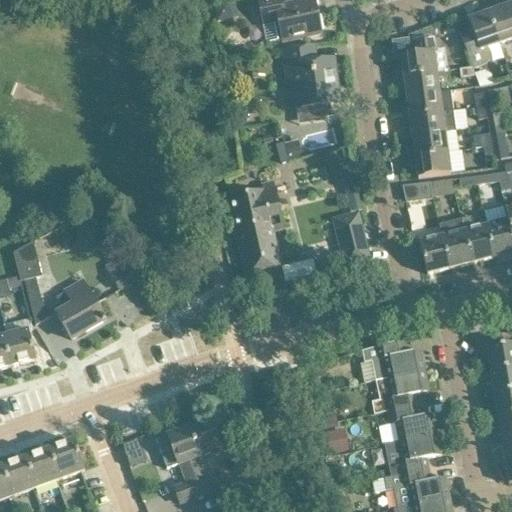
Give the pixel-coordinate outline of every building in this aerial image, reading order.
[(281,0),(266,0),(261,1),(257,2),(262,27),(277,24),(281,42),(321,34),(315,3),(284,9),(281,0)] [(235,4),(227,6),(230,20),(238,19),(235,4)] [(496,6),(486,9),(499,46),(511,40),(511,20),(507,8),(498,11),(496,6)] [(460,36),(472,70),(472,71),(480,68),(484,66),(487,63),(489,59),(490,54),(489,49),(499,46),(486,9),(475,13),(477,18),(468,22),(471,32),(460,36)] [(396,69),(398,80),(435,75),(447,73),(444,50),(439,50),(438,41),(409,45),(411,57),(401,58),(402,68),(396,69)] [(293,90),(295,111),(340,105),(334,61),(310,64),(308,49),(282,52),(287,91),(293,90)] [(475,79),(472,71),(472,70),(459,72),(460,81),(475,79)] [(405,90),(407,100),(438,96),(435,75),(398,80),(399,90),(405,90)] [(402,110),(404,120),(452,114),(449,94),(438,96),(407,100),(408,109),(402,110)] [(474,99),(476,111),(484,109),(482,97),(474,99)] [(489,103),(492,116),(499,115),(497,102),(489,103)] [(246,109),(236,111),(238,123),(248,121),(246,109)] [(484,109),(476,111),(478,123),(486,122),(484,109)] [(412,140),(443,136),(454,134),(452,114),(404,120),(405,131),(411,130),(412,140)] [(499,115),(492,116),(494,130),(502,129),(499,115)] [(408,150),(409,161),(446,156),(443,136),(412,140),(414,149),(408,150)] [(475,152),(483,151),(491,149),(489,138),(473,140),(475,152)] [(295,142),(283,145),(288,162),(289,162),(299,160),(298,157),(299,157),(295,142)] [(283,145),(276,147),(280,164),(288,162),(283,145)] [(508,160),(505,147),(497,148),(499,161),(508,160)] [(491,149),(483,151),(484,163),(493,162),(491,149)] [(446,156),(409,161),(411,171),(417,170),(418,181),(449,177),(446,156)] [(511,173),(511,164),(503,167),(505,175),(511,173)] [(352,177),(341,179),(349,214),(360,212),(352,177)] [(486,178),(473,180),(474,188),(487,186),(486,178)] [(474,188),(473,180),(458,182),(459,190),(474,188)] [(438,184),(429,185),(431,199),(432,199),(440,198),(438,184)] [(284,231),(273,185),(261,188),(263,194),(228,202),(245,275),(281,267),(273,234),(284,231)] [(431,199),(429,185),(402,188),(406,205),(432,201),(432,199),(431,199)] [(359,216),(335,222),(347,270),(371,263),(359,216)] [(470,218),(460,221),(471,266),(494,260),(485,228),(473,230),(470,218)] [(80,219),(78,234),(95,237),(98,222),(80,219)] [(442,238),(441,238),(449,271),(471,266),(460,221),(439,226),(442,238)] [(511,243),(507,222),(506,222),(485,228),(494,260),(511,255),(511,243)] [(449,271),(441,238),(419,244),(427,276),(449,271)] [(19,279),(20,284),(25,283),(35,327),(51,319),(41,301),(36,280),(42,278),(33,244),(13,255),(19,279)] [(128,271),(113,280),(120,292),(135,283),(128,271)] [(21,288),(20,284),(19,279),(7,282),(9,291),(21,288)] [(57,301),(64,312),(57,316),(71,342),(105,323),(83,284),(65,294),(66,295),(57,301)] [(6,338),(1,339),(9,370),(36,363),(29,333),(33,332),(30,320),(3,327),(6,338)] [(477,339),(474,340),(477,362),(479,362),(488,361),(490,373),(479,375),(511,369),(511,346),(503,348),(501,335),(486,338),(479,339),(477,339)] [(1,339),(0,339),(0,371),(9,370),(1,339)] [(370,364),(374,384),(422,374),(421,365),(423,365),(420,353),(406,356),(404,344),(375,350),(362,353),(364,365),(370,364)] [(492,385),(494,396),(511,393),(511,369),(479,375),(481,386),(492,385)] [(388,413),(388,415),(417,410),(414,397),(429,394),(426,382),(424,382),(422,374),(374,384),(377,403),(372,404),(374,416),(388,413)] [(511,393),(494,396),(498,418),(511,416),(511,393)] [(394,427),(398,447),(436,439),(434,429),(436,429),(433,416),(419,419),(417,410),(388,415),(391,427),(394,427)] [(337,425),(335,416),(322,418),(323,427),(337,425)] [(511,416),(498,418),(501,441),(511,439),(511,416)] [(199,425),(156,442),(167,471),(178,467),(180,466),(188,486),(174,491),(180,506),(212,494),(207,478),(204,480),(196,460),(210,455),(199,425)] [(342,431),(326,434),(330,455),(346,452),(342,431)] [(398,467),(400,479),(429,473),(427,461),(442,458),(439,445),(437,446),(436,439),(398,447),(402,466),(398,467)] [(511,439),(501,441),(505,464),(511,462),(511,439)] [(74,443),(49,452),(60,482),(85,473),(74,443)] [(49,452),(26,461),(36,490),(60,482),(49,452)] [(26,461),(2,469),(13,499),(36,490),(26,461)] [(2,469),(0,469),(0,503),(13,499),(2,469)] [(394,511),(398,511),(410,510),(410,509),(448,502),(446,493),(448,492),(446,480),(431,483),(429,473),(400,479),(381,482),(384,495),(391,494),(394,511)] [(452,511),(452,509),(450,509),(448,502),(410,509),(410,510),(410,511),(452,511)]
